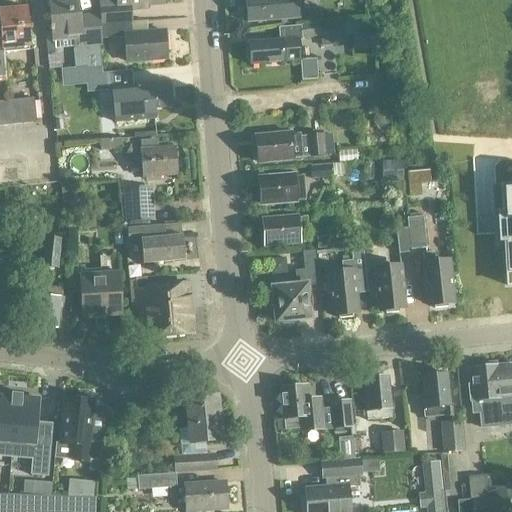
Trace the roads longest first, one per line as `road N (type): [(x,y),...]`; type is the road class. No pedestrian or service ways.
road 1 (residential): [(242,364),(222,260),(202,0)]
road 2 (residential): [(242,364),(511,334)]
road 3 (residential): [(0,344),(135,363),(242,364)]
road 4 (residential): [(256,511),(242,364)]
